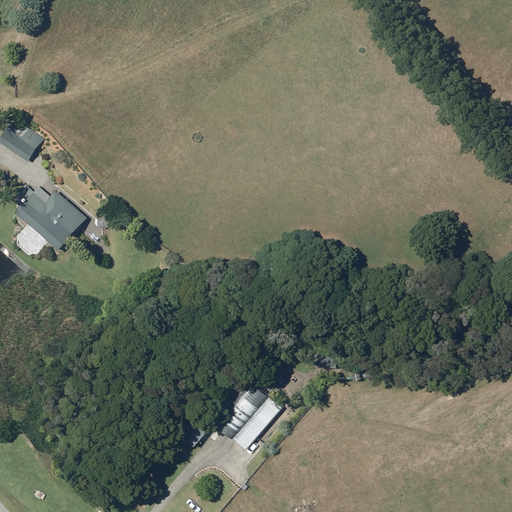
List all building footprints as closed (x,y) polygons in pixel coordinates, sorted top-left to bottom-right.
[(16,117),(0,140),(29,161),(46,137),(16,117)] [(18,211),(61,249),(90,216),(58,188),(53,194),(41,184),(18,211)] [(185,263),(180,269),(188,275),(193,269),(185,263)] [(317,365),(339,366),(339,352),(318,351),(317,365)] [(255,379),(218,422),(249,448),(286,405),(255,379)] [(318,392),(307,384),(301,392),(311,400),(318,392)]
